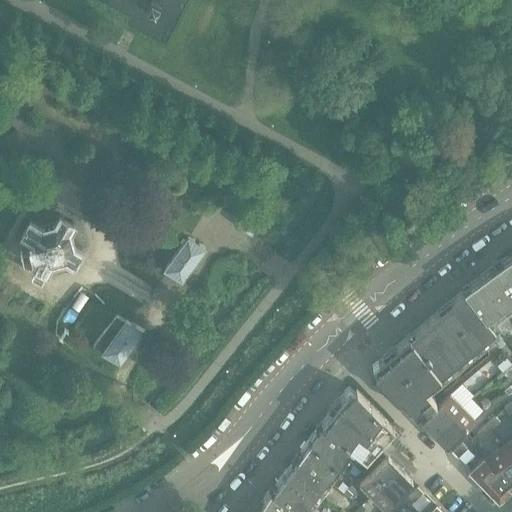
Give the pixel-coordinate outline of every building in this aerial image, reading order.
[(238,222),(252,233),(268,211),(254,200),(238,222)] [(32,262),(47,271),(52,263),(65,259),(73,264),(83,248),(74,244),(71,230),(75,222),(60,213),(55,221),(42,225),(30,218),(21,233),(33,240),(37,254),(32,262)] [(164,269),(182,280),(206,247),(195,241),(188,237),(185,241),(164,269)] [(511,252),(496,263),(511,285),(511,252)] [(479,275),(504,307),(511,300),(511,285),(496,263),(486,270),(479,275)] [(464,286),(494,325),(500,320),(495,314),(504,307),(479,275),(464,286)] [(494,325),(464,286),(463,287),(463,288),(463,289),(451,299),(378,360),(378,361),(372,365),(377,371),(375,373),(411,410),(418,404),(423,410),(427,406),(436,399),(423,384),(494,325)] [(103,353),(121,362),(144,330),(126,320),(126,321),(116,316),(93,346),(103,352),(103,353)] [(321,422),(354,447),(365,456),(377,444),(380,448),(398,431),(394,427),(356,388),(354,390),(349,386),(344,392),(344,391),(340,397),(338,395),(328,408),(330,410),(321,422)] [(421,421),(434,434),(463,406),(450,393),(421,421)] [(463,406),(434,434),(446,446),(475,419),(463,406)] [(486,424),(491,430),(500,421),(494,415),(486,424)] [(309,438),(341,463),(354,447),(321,422),(309,438)] [(483,438),(491,430),(486,424),(477,432),(483,438)] [(297,455),(329,479),(341,463),(309,438),(297,455)] [(511,459),(511,439),(503,446),(511,459)] [(452,450),(458,456),(466,447),(461,442),(452,450)] [(485,458),(484,457),(483,458),(511,487),(511,486),(511,459),(503,446),(485,458)] [(285,471),(317,496),(329,479),(297,455),(285,471)] [(359,483),(373,496),(401,468),(388,455),(359,483)] [(483,458),(470,470),(498,499),(511,487),(483,458)] [(401,468),(373,496),(384,508),(413,480),(401,468)] [(317,496),(285,471),(271,490),(303,511),(303,510),(305,511),(317,496)] [(416,485),(408,494),(413,499),(422,491),(416,485)] [(259,505),(269,511),(302,511),(303,511),(271,490),(270,489),(259,505)]
